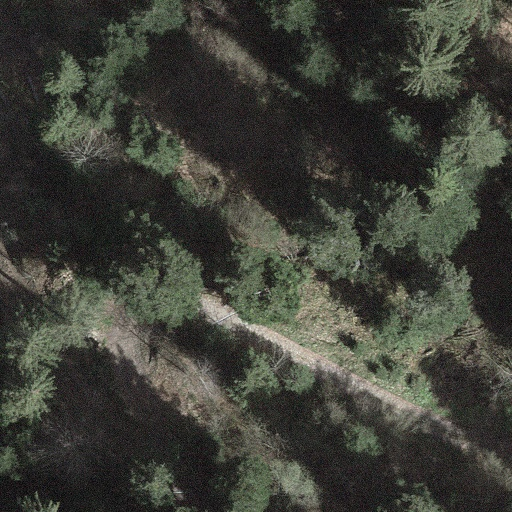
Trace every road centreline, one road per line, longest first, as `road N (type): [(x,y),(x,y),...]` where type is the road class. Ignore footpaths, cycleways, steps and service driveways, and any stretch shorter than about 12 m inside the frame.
road 1 (track): [(511,450),(411,421),(288,356),(160,308),(138,313),(126,331),(129,373),(188,511)]
road 2 (track): [(162,452),(113,430),(81,395),(0,256)]
